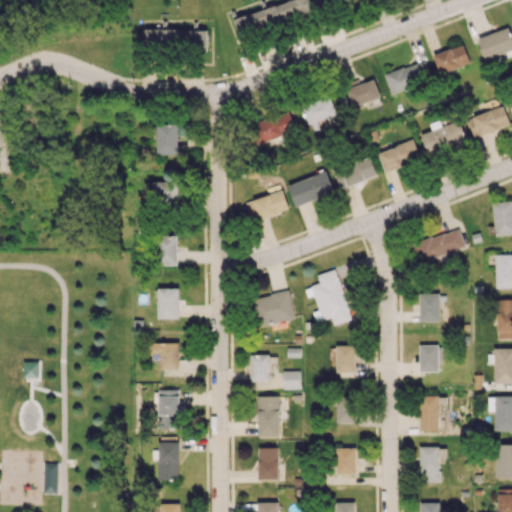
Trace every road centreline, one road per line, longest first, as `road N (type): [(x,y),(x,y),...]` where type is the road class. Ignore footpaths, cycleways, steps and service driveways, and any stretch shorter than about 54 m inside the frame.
road 1 (residential): [(469,0),(216,91),(143,98),(46,65),(0,79)]
road 2 (residential): [(216,91),(218,511)]
road 3 (residential): [(511,170),(221,278)]
road 4 (residential): [(370,225),(388,273),(392,511)]
